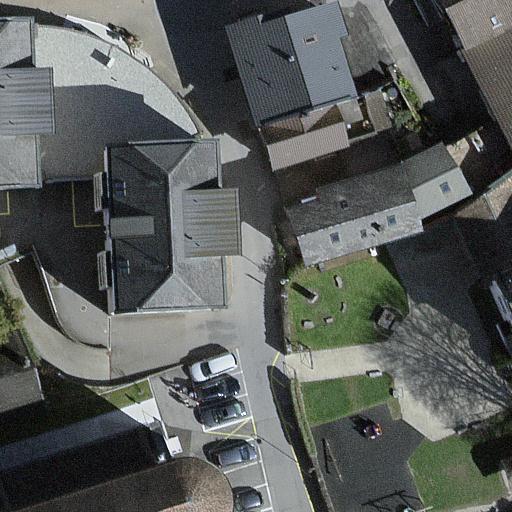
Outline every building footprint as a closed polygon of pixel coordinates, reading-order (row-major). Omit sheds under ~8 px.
[(475,98),(489,123),(511,165),(511,0),(421,0),(426,8),(475,98)] [(219,33),(244,107),(252,130),(324,106),(348,97),(329,39),(335,37),(326,8),(258,31),(255,21),(244,24),(219,33)] [(210,204),(207,150),(187,117),(169,91),(147,72),(121,58),(94,44),(68,35),(46,31),(27,28),(0,29),(0,196),(19,196),(20,183),(96,180),(99,248),(103,320),(213,315),(210,261),(226,260),(223,204),(210,204)] [(340,147),(324,106),(252,130),(265,171),(340,147)] [(284,216),(300,265),(382,248),(415,235),(410,222),(461,197),(434,148),(392,172),(313,194),(316,206),(284,216)] [(511,171),(479,190),(511,267),(511,171)] [(511,281),(486,293),(511,352),(511,281)] [(15,338),(0,342),(0,423),(39,411),(15,338)] [(163,479),(150,482),(56,511),(218,511),(217,502),(209,489),(195,479),(179,477),(163,479)]
